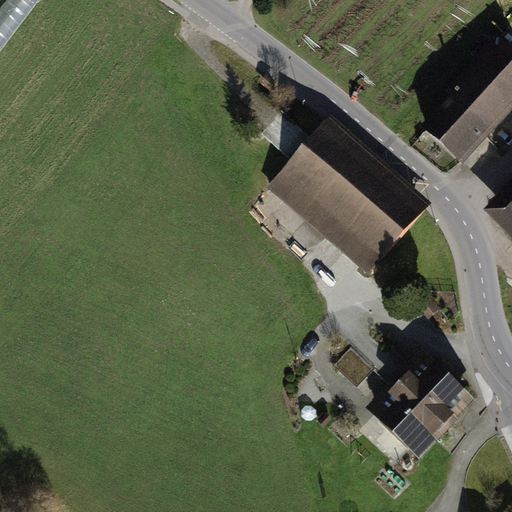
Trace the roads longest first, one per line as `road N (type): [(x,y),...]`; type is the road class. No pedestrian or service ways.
road 1 (tertiary): [(511,368),(495,344),(477,247),(456,206),(193,0)]
road 2 (unknown): [(495,344),(467,347),(361,290)]
